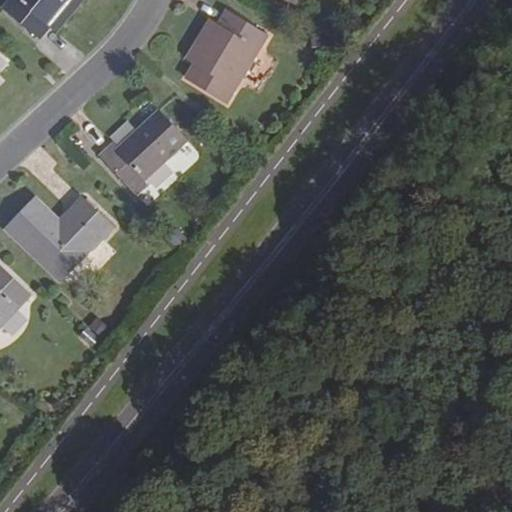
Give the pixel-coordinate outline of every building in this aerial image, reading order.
[(13,0),(7,8),(42,37),(52,25),(72,0),(13,0)] [(85,0),(72,0),(52,25),(60,32),(85,0)] [(268,36),(228,11),(221,24),(196,64),(189,77),(229,102),(268,36)] [(187,58),(196,64),(221,24),(211,19),(187,58)] [(0,71),(9,63),(0,54),(0,71)] [(147,179),(188,141),(161,111),(120,149),(115,143),(102,157),(137,193),(149,181),(147,179)] [(63,221),(39,198),(9,229),(62,281),(89,252),(90,252),(113,227),(84,198),(63,221)] [(0,264),(0,327),(31,295),(0,264)] [(111,329),(98,317),(90,326),(106,341),(114,333),(110,330),(111,329)]
